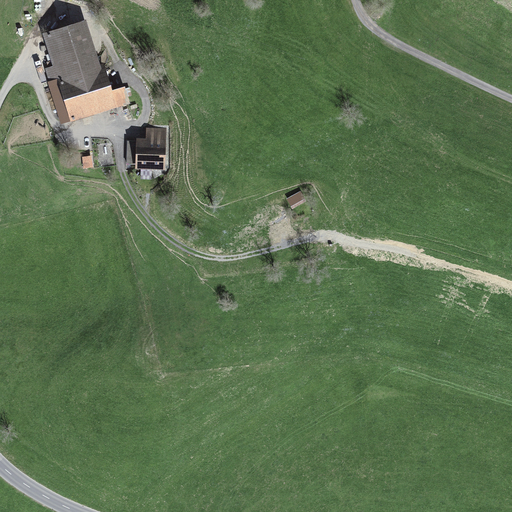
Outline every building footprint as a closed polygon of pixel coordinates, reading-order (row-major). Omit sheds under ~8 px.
[(81,23),(46,34),(57,67),(48,69),(52,81),(60,79),(73,120),(129,102),(124,87),(110,91),(102,66),(95,68),(81,23)] [(148,142),(164,142),(164,129),(149,129),(148,142)] [(164,142),(148,142),(128,141),(127,164),(138,164),(138,166),(163,166),(164,142)] [(84,156),(84,168),(94,168),(93,156),(84,156)] [(299,195),(287,202),(293,211),(305,204),(299,195)]
